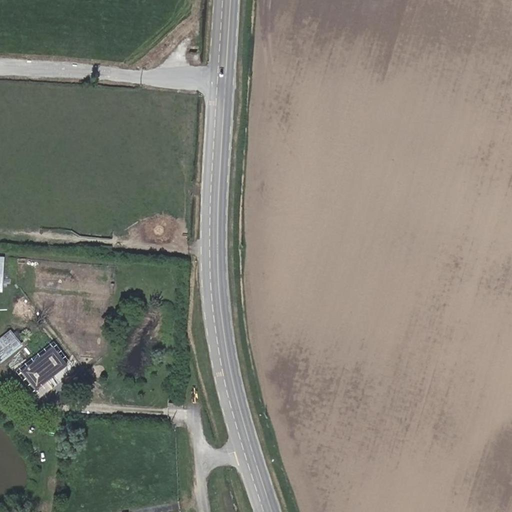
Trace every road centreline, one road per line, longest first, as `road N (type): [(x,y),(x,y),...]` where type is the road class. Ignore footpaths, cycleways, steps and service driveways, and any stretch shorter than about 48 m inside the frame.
road 1 (tertiary): [(274,511),(239,400),(215,245),(230,0)]
road 2 (track): [(225,82),(0,67)]
